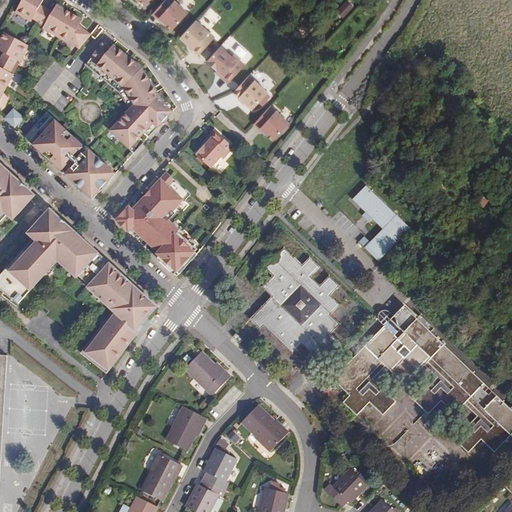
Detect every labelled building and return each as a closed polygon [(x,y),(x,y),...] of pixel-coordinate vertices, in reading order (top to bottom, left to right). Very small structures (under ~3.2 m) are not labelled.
[(22,0),(16,13),(26,19),(28,16),(33,19),(46,26),(51,29),(49,31),(66,40),(67,39),(79,49),(90,35),(78,25),(76,23),(79,17),(65,9),(64,12),(55,7),(53,12),(41,5),(43,0),(42,0),(22,0)] [(173,0),(165,0),(155,11),(160,16),(159,17),(166,24),(172,30),(188,13),(173,0)] [(160,16),(155,11),(152,14),(164,25),(166,24),(159,17),(160,16)] [(215,38),(196,21),(182,36),(181,37),(187,43),(194,49),(194,50),(196,48),(201,53),(215,38)] [(0,99),(2,97),(0,95),(0,93),(2,90),(5,91),(10,81),(8,79),(10,74),(17,61),(20,56),(23,57),(29,47),(5,34),(0,41),(3,43),(0,48),(0,51),(4,53),(0,59),(0,99)] [(147,139),(172,112),(165,105),(156,91),(142,69),(127,57),(113,45),(109,50),(102,44),(85,65),(119,92),(131,108),(110,131),(134,153),(147,139)] [(220,47),(207,61),(217,70),(225,77),(226,75),(231,80),(245,65),(233,55),(231,57),(220,47)] [(57,63),(36,85),(53,102),(75,79),(57,63)] [(217,70),(215,72),(228,84),(231,80),(226,75),(225,77),(217,70)] [(268,93),(249,76),(235,91),(240,95),(239,97),(240,98),(246,103),(253,109),(268,93)] [(270,106),(256,121),(261,126),(260,127),(267,134),(274,140),(289,123),(270,106)] [(14,109),(5,119),(10,124),(19,114),(14,109)] [(10,124),(15,128),(24,118),(19,114),(10,124)] [(25,138),(92,199),(115,174),(88,149),(87,150),(47,114),(25,138)] [(261,126),(256,121),(253,125),(265,136),(267,134),(260,127),(261,126)] [(214,139),(218,134),(215,131),(203,143),(206,145),(206,146),(212,138),(214,139)] [(206,145),(196,155),(211,169),(221,157),(223,159),(233,148),(218,134),(214,139),(212,138),(206,146),(206,145)] [(23,185),(0,163),(0,223),(13,209),(18,215),(26,206),(23,202),(28,196),(20,188),(23,185)] [(185,190),(165,172),(159,179),(131,209),(129,207),(116,221),(128,232),(132,228),(158,253),(157,254),(162,259),(160,261),(171,271),(173,269),(176,272),(179,274),(196,255),(194,253),(191,250),(193,247),(177,233),(179,231),(163,216),(161,218),(157,214),(159,212),(165,204),(168,206),(178,196),(179,197),(185,190)] [(35,196),(23,185),(20,188),(28,196),(23,202),(26,206),(35,196)] [(363,248),(377,261),(409,228),(364,185),(351,199),(381,229),(363,248)] [(50,209),(41,220),(45,223),(51,217),(60,224),(62,221),(50,209)] [(157,307),(62,221),(60,224),(51,217),(45,223),(41,220),(33,228),(39,234),(2,274),(4,276),(0,279),(0,289),(19,304),(57,262),(59,259),(67,266),(65,268),(76,278),(78,276),(90,286),(88,288),(114,312),(116,314),(111,318),(109,316),(89,340),(91,342),(82,354),(107,374),(114,363),(142,327),(139,324),(145,317),(147,318),(157,307)] [(300,267),(281,250),(271,260),(268,257),(260,266),(271,277),(260,289),(270,298),(248,321),(262,335),(265,332),(276,321),(285,312),(295,321),(285,330),(299,344),(319,363),(338,343),(329,334),(338,324),(329,315),(338,305),(328,296),(337,287),(327,277),(317,287),(308,278),(318,268),(308,259),(300,267)] [(59,259),(57,262),(65,268),(67,266),(59,259)] [(416,319),(402,305),(391,317),(393,318),(396,325),(399,328),(393,335),(383,325),(367,342),(373,349),(369,353),(363,347),(331,379),(348,395),(342,402),(356,415),(368,402),(382,415),(396,401),(372,378),(384,365),(405,384),(424,364),(437,377),(414,401),(428,414),(441,400),(454,413),(464,402),(477,415),(454,439),(468,453),(481,440),(495,452),(511,436),(511,406),(510,409),(490,390),(484,397),(481,394),(487,387),(430,332),(433,328),(419,315),(416,319)] [(285,312),(276,321),(285,330),(295,321),(285,312)] [(285,330),(276,321),(265,332),(288,355),(299,344),(285,330)] [(238,333),(230,326),(225,331),(232,338),(238,333)] [(79,352),(82,354),(91,342),(89,340),(79,352)] [(373,349),(367,342),(363,347),(369,353),(373,349)] [(214,366),(201,353),(186,369),(213,396),(231,377),(225,372),(223,374),(214,366)] [(225,372),(216,363),(214,366),(223,374),(225,372)] [(490,390),(487,387),(481,394),(484,397),(490,390)] [(219,401),(223,407),(231,401),(227,395),(219,401)] [(207,419),(184,407),(167,442),(186,452),(195,435),(200,425),(204,427),(207,419)] [(274,424),(257,407),(243,422),(259,438),(257,440),(270,453),(289,434),(281,425),(278,428),(274,424)] [(204,427),(200,425),(195,435),(199,437),(204,427)] [(206,480),(226,490),(229,483),(225,481),(237,459),(218,449),(206,472),(209,473),(206,480)] [(183,468),(159,455),(151,471),(153,472),(143,492),(162,502),(173,481),(174,477),(178,479),(183,468)] [(366,486),(350,470),(332,488),(329,485),(324,490),(341,507),(345,502),(348,505),(366,486)] [(433,486),(421,475),(409,487),(421,499),(433,486)] [(460,488),(447,476),(435,488),(448,500),(460,488)] [(222,496),(226,490),(206,480),(202,486),(199,484),(188,507),(197,511),(210,511),(219,494),(222,496)] [(255,511),(283,511),(288,493),(265,488),(259,511),(255,511),(256,511),(255,511)] [(155,511),(158,507),(138,497),(130,511),(155,511)] [(391,511),(382,502),(372,511),(391,511)]
